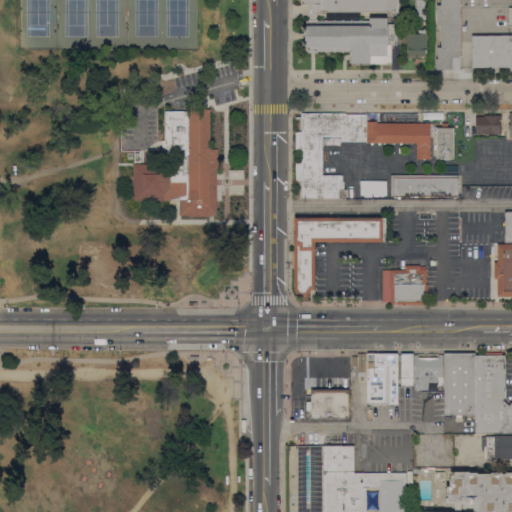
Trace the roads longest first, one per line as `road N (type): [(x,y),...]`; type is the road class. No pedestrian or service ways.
road 1 (secondary): [(266,328),(5,329)]
road 2 (residential): [(511,88),(269,89)]
road 3 (tertiary): [(266,328),(269,89)]
